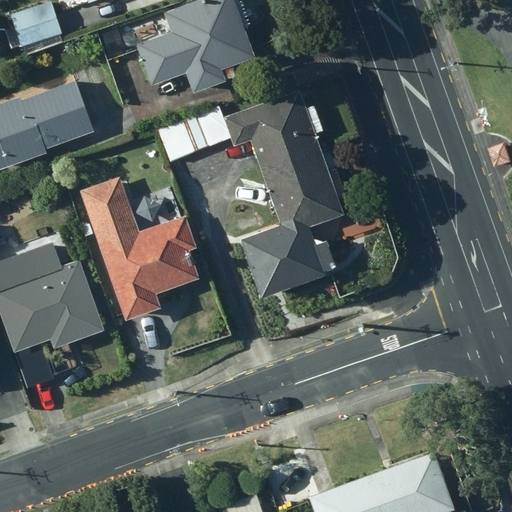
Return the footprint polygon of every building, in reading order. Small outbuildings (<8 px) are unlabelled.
[(47,0),(46,0),(5,14),(17,49),(59,35),(47,0)] [(227,63),(250,54),(230,0),(193,0),(159,13),(166,28),(151,33),(167,76),(180,71),(187,89),(230,73),(227,63)] [(124,56),(111,26),(97,32),(109,62),(124,56)] [(76,94),(71,80),(17,98),(16,94),(0,99),(0,164),(42,150),(40,144),(87,128),(76,94)] [(338,214),(295,91),(219,117),(229,144),(247,139),(276,224),(232,238),(252,296),(319,273),(317,269),(328,265),(319,237),(307,240),(302,226),(338,214)] [(502,143),(483,150),(490,170),(509,163),(502,143)] [(118,176),(76,190),(117,318),(153,306),(148,292),(192,278),(183,249),(190,247),(179,213),(135,228),(118,176)] [(97,328),(75,259),(55,266),(48,248),(7,261),(13,281),(0,285),(0,305),(23,376),(50,368),(40,337),(44,335),(47,344),(97,328)] [(309,511),(441,511),(449,509),(430,452),(303,495),(309,511)]
